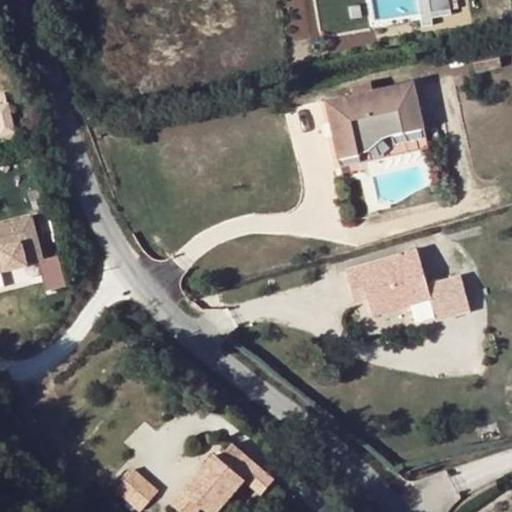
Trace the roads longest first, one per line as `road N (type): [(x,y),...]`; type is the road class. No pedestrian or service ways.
road 1 (unclassified): [(36,0),(84,163),(131,262),(202,344),(342,450),(402,511)]
road 2 (unknown): [(131,262),(170,261),(228,232),(348,232),(477,198)]
